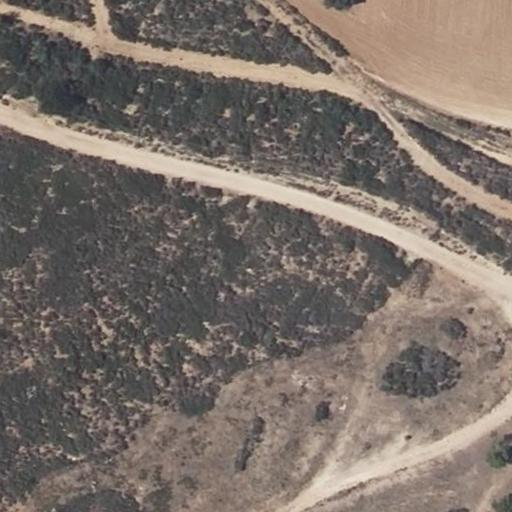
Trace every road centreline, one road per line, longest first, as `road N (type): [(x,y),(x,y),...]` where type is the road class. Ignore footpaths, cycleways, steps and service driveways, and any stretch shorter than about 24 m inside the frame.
road 1 (track): [(511,256),(327,178),(0,91)]
road 2 (track): [(298,511),(482,415),(511,391)]
